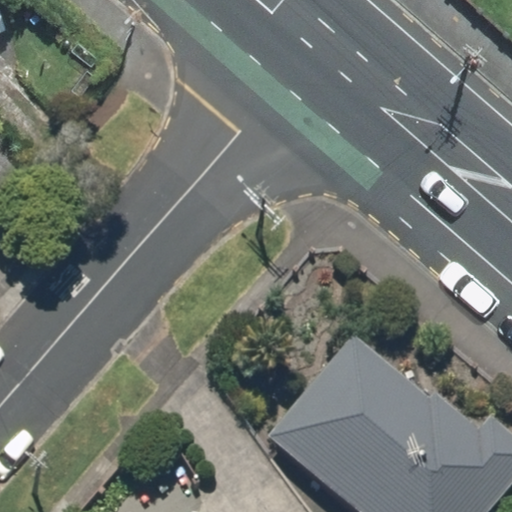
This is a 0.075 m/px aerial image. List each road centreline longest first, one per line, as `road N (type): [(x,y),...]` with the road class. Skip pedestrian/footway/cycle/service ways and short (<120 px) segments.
road 1 (residential): [(0,408),(324,42)]
road 2 (primary): [(511,206),(324,42)]
